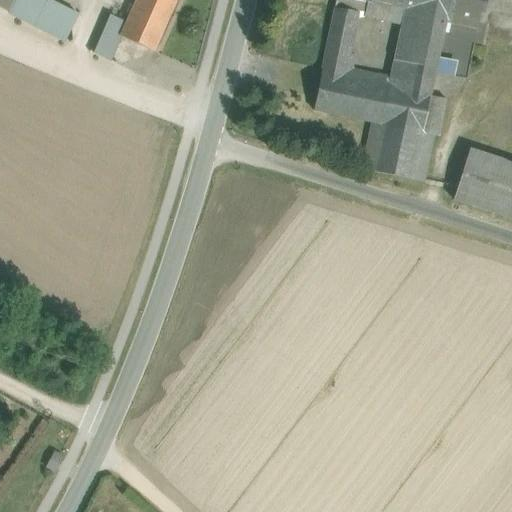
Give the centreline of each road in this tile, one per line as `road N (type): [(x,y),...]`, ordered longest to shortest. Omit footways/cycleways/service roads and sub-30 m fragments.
road 1 (tertiary): [(208,143),(164,284),(67,511)]
road 2 (unclassified): [(511,237),(208,143)]
road 3 (tertiary): [(246,0),(208,143)]
